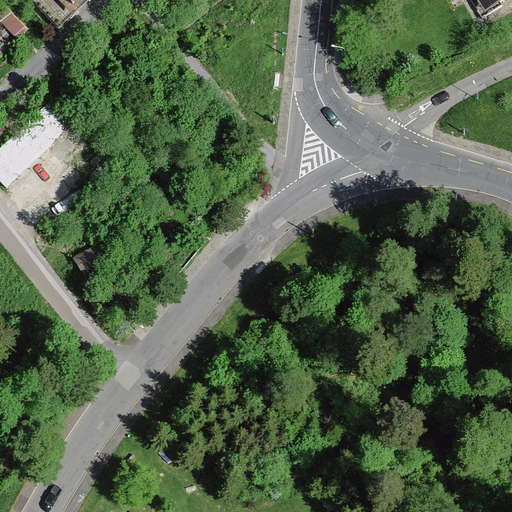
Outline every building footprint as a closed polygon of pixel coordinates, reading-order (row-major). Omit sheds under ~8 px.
[(88,0),(53,0),(71,17),(88,0)] [(511,4),(511,0),(473,0),(485,20),(511,4)] [(5,13),(0,18),(0,59),(28,34),(5,13)] [(48,102),(0,146),(0,178),(11,190),(74,130),(48,102)] [(102,240),(74,256),(82,271),(110,254),(102,240)] [(127,280),(98,296),(107,311),(135,294),(127,280)]
